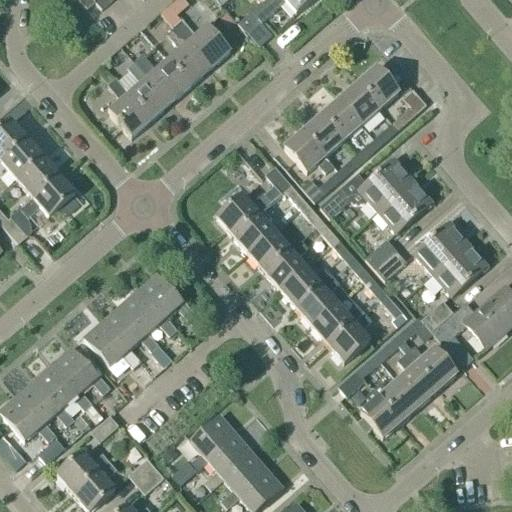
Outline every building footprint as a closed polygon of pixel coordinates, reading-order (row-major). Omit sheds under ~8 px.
[(85,14),(94,7),(87,0),(83,0),(77,5),(85,14)] [(100,14),(110,5),(105,0),(87,0),(94,7),(100,14)] [(228,0),(210,0),(218,9),(228,0)] [(268,0),(236,29),(242,36),(256,24),(259,28),(283,7),(294,20),(316,0),(268,0)] [(167,11),(159,18),(173,34),(181,27),(174,20),(167,11)] [(226,17),(218,24),(227,34),(235,27),(226,17)] [(205,30),(193,41),(181,27),(173,34),(209,75),(229,58),(205,30)] [(166,65),(189,92),(209,75),(173,34),(166,40),(178,54),(166,65)] [(170,109),(189,92),(166,65),(154,75),(142,61),(134,68),(170,109)] [(170,109),(134,68),(127,74),(139,88),(127,99),(126,99),(150,126),(170,109)] [(374,73),(356,89),(378,115),(397,99),(374,73)] [(126,99),(127,99),(114,84),(106,92),(118,106),(106,117),(130,144),(150,126),(126,99)] [(338,105),(360,131),(378,115),(356,89),(338,105)] [(319,121),(342,147),(360,131),(338,105),(319,121)] [(391,127),(397,134),(414,119),(408,113),(391,127)] [(342,147),(319,121),(301,137),(324,163),(342,147)] [(0,167),(25,145),(9,126),(0,134),(0,167)] [(378,151),(397,134),(391,127),(372,144),(378,151)] [(283,153),(305,179),(315,171),(323,180),(332,173),(323,163),(324,163),(301,137),(283,153)] [(361,166),(378,151),(372,144),(355,159),(361,166)] [(0,167),(16,186),(41,163),(25,145),(0,167)] [(342,182),(361,166),(355,159),(336,176),(342,182)] [(31,204),(57,181),(41,163),(16,186),(31,204)] [(393,164),(364,190),(355,180),(318,212),(328,224),(349,206),(351,208),(362,208),(365,206),(375,218),(411,186),(393,164)] [(281,198),(289,191),(272,172),(263,181),(272,191),(279,200),(281,198)] [(322,199),(342,182),(336,176),(317,193),(322,199)] [(57,181),(31,204),(32,204),(19,215),(26,223),(38,212),(48,222),(73,200),(57,181)] [(430,208),(411,186),(375,218),(394,239),(430,208)] [(272,191),(262,200),(269,209),(280,200),(279,200),(272,191)] [(298,215),(305,210),(289,191),(281,198),(282,197),(298,215)] [(229,211),(215,223),(231,242),(262,215),(269,209),(262,200),(249,211),(233,192),(221,202),(229,211)] [(314,234),(321,228),(305,210),(298,215),(314,234)] [(273,238),(264,227),(269,223),(262,215),(231,242),(247,260),(273,238)] [(0,231),(9,223),(6,226),(0,218),(0,231)] [(9,223),(0,231),(16,250),(26,242),(9,223)] [(330,251),(336,245),(321,228),(314,234),(330,251)] [(431,281),(467,250),(448,228),(412,260),(431,281)] [(247,260),(263,278),(289,256),(273,238),(247,260)] [(346,270),(352,264),(336,245),(330,251),(346,270)] [(289,256),(263,278),(279,296),(304,274),(295,263),(306,253),(300,246),(289,256)] [(374,276),(395,258),(384,246),(363,264),(374,276)] [(467,250),(431,281),(450,303),(486,271),(467,250)] [(395,258),(374,276),(383,286),(403,268),(395,258)] [(361,288),(368,282),(352,264),(346,270),(361,288)] [(304,274),(279,296),(294,314),(331,282),(324,274),(313,284),(304,274)] [(155,279),(137,295),(163,325),(165,323),(175,314),(186,326),(194,320),(182,307),(180,308),(155,279)] [(336,310),(326,299),(338,289),(331,282),(294,314),(310,332),(336,310)] [(377,306),(384,300),(368,282),(361,288),(377,306)] [(484,354),(511,329),(511,301),(504,292),(473,320),(464,309),(431,338),(432,339),(442,351),(464,332),(484,354)] [(145,341),(147,339),(157,330),(168,342),(176,336),(165,323),(163,325),(137,295),(119,311),(145,341)] [(384,300),(377,306),(393,324),(400,319),(384,300)] [(429,335),(450,317),(441,306),(420,325),(429,335)] [(352,328),(351,327),(362,318),(355,310),(345,320),(336,310),(310,332),(326,350),(352,328)] [(127,357),(129,355),(139,346),(150,358),(158,352),(147,339),(145,341),(119,311),(101,327),(127,357)] [(393,324),(390,327),(395,332),(404,324),(400,319),(393,324)] [(413,325),(409,329),(415,336),(414,337),(423,348),(432,339),(431,338),(429,335),(420,325),(417,322),(413,325)] [(121,362),(132,374),(139,367),(129,355),(127,357),(101,327),(82,343),(108,373),(121,362)] [(352,328),(326,350),(342,369),(368,347),(352,328)] [(391,344),(397,351),(414,337),(415,336),(409,329),(391,344)] [(379,367),(397,351),(391,344),(373,360),(379,367)] [(158,352),(150,358),(163,373),(170,366),(158,352)] [(70,353),(52,370),(78,399),(80,398),(90,388),(101,401),(109,394),(97,381),(96,382),(87,372),(70,353)] [(414,370),(436,396),(455,380),(432,354),(414,370)] [(361,382),(379,367),(373,360),(355,375),(361,382)] [(91,368),(87,372),(96,382),(97,381),(100,378),(91,368)] [(152,382),(140,369),(131,376),(143,390),(152,382)] [(60,415),(62,413),(72,404),(83,417),(91,410),(80,398),(78,399),(52,370),(34,385),(60,415)] [(418,412),(436,396),(414,370),(395,386),(418,412)] [(360,383),(361,382),(355,375),(336,393),(344,403),(363,386),(360,383)] [(42,431),(44,429),(54,420),(65,432),(73,426),(62,413),(60,415),(34,385),(16,401),(42,431)] [(377,390),(372,395),(400,428),(418,412),(395,386),(385,395),(381,391),(377,390)] [(381,444),(400,428),(372,395),(366,400),(366,404),(370,409),(359,418),(362,422),(371,432),(381,444)] [(36,436),(47,448),(55,442),(44,429),(42,431),(16,401),(0,415),(0,420),(23,447),(36,436)] [(91,410),(83,417),(95,430),(102,423),(91,410)] [(194,478),(206,468),(204,466),(234,439),(218,421),(188,447),(199,460),(188,470),(187,471),(194,478)] [(96,448),(115,431),(107,422),(88,438),(96,448)] [(362,422),(357,427),(365,437),(371,432),(362,422)] [(204,466),(206,468),(215,478),(203,489),(210,496),(222,486),(220,484),(250,458),(234,439),(204,466)] [(4,444),(0,447),(0,458),(9,450),(4,444)] [(53,444),(35,460),(44,470),(62,454),(53,444)] [(169,453),(160,461),(166,468),(175,460),(169,453)] [(13,455),(3,464),(13,476),(24,466),(13,455)] [(220,484),(222,486),(231,497),(219,507),(223,511),(228,511),(238,504),(236,502),(266,476),(250,458),(220,484)] [(71,500),(108,468),(101,460),(90,469),(81,459),(55,481),(71,500)] [(134,491),(154,474),(145,464),(125,481),(134,491)] [(108,468),(71,500),(82,511),(94,511),(113,496),(104,485),(115,475),(108,468)] [(186,468),(171,481),(179,491),(194,478),(187,471),(188,470),(186,468)] [(154,474),(134,491),(142,500),(161,483),(154,474)] [(236,502),(238,504),(244,511),(261,511),(282,494),(266,476),(236,502)]
